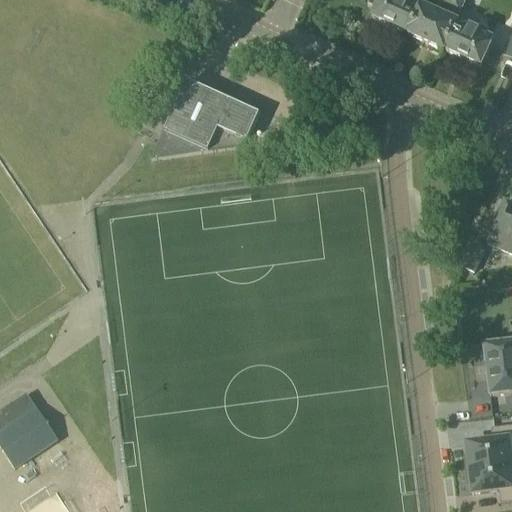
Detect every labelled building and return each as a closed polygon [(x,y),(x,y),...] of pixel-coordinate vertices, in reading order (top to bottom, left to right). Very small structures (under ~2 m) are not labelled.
[(368,0),(368,1),(370,6),(378,9),(373,20),(409,37),(422,8),(404,0),(368,0)] [(409,37),(408,38),(445,55),(445,53),(458,25),(450,21),(453,14),(461,17),(468,0),(442,0),(440,7),(436,15),(422,8),(409,37)] [(458,25),(445,53),(446,54),(481,70),(495,41),(458,25)] [(183,53),(174,48),(173,48),(166,62),(177,67),(183,53)] [(188,84),(159,146),(152,162),(246,150),(260,117),(212,95),(188,84)] [(511,209),(504,206),(486,245),(511,256),(511,209)] [(473,244),(461,269),(474,275),(486,249),(473,244)] [(491,399),(511,396),(511,345),(485,349),(491,399)] [(59,443),(27,396),(0,414),(0,447),(16,471),(59,443)] [(468,457),(465,458),(467,473),(511,467),(511,464),(509,444),(511,443),(511,428),(492,431),(493,444),(466,447),(468,457)] [(511,467),(467,473),(469,487),(471,487),(473,497),(499,494),(501,507),(511,505),(511,467)]
